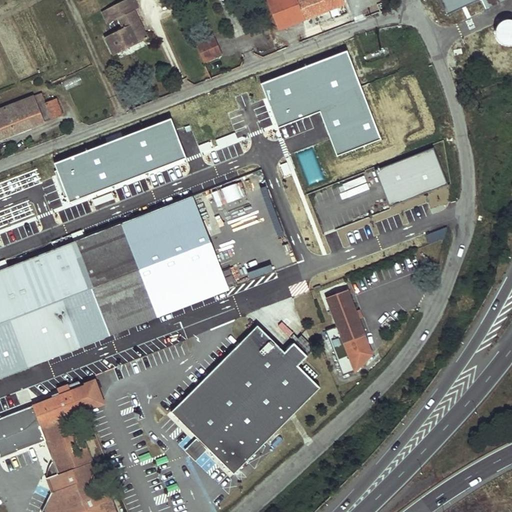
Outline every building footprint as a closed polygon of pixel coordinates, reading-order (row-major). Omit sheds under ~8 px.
[(104,36),(113,54),(146,39),(133,11),(138,8),(134,0),(124,0),(107,8),(112,20),(118,17),(123,27),(104,36)] [(268,0),(280,29),(304,18),(305,20),(345,3),(343,0),(268,0)] [(112,20),(107,8),(102,10),(107,22),(112,20)] [(452,20),(436,26),(445,49),(461,43),(452,20)] [(211,38),(195,46),(203,63),(219,56),(211,38)] [(464,51),(468,60),(476,57),(472,48),(464,51)] [(0,139),(62,114),(56,99),(47,103),(43,93),(0,110),(0,139)] [(376,168),(389,204),(447,183),(433,147),(376,168)] [(101,185),(88,151),(68,159),(81,193),(100,186),(101,185)] [(278,234),(283,232),(262,174),(250,178),(251,182),(258,180),(278,234)] [(66,199),(59,180),(47,185),(54,204),(66,199)] [(220,188),(226,202),(245,195),(239,180),(220,188)] [(227,289),(191,196),(162,207),(121,223),(157,317),(227,289)] [(115,225),(74,241),(110,335),(157,317),(121,223),(115,225)] [(82,229),(73,231),(75,238),(84,235),(82,229)] [(0,377),(110,335),(74,241),(0,270),(0,377)] [(347,293),(327,301),(344,347),(365,339),(358,322),(360,321),(358,313),(355,314),(347,293)] [(286,351),(259,324),(172,411),(198,436),(209,447),(234,473),(321,387),(299,365),(308,355),(295,342),(286,351)] [(80,381),(69,385),(79,411),(102,402),(94,383),(83,388),(80,381)] [(118,511),(112,494),(110,494),(106,492),(105,491),(104,489),(103,487),(104,483),(105,482),(106,481),(107,480),(102,467),(93,464),(87,448),(82,450),(70,415),(75,414),(79,412),(79,411),(69,385),(58,389),(60,395),(0,418),(0,455),(1,458),(46,441),(47,444),(49,443),(51,449),(49,450),(54,462),(56,461),(61,474),(56,476),(61,490),(53,493),(49,502),(51,503),(49,507),(47,506),(44,511),(118,511)] [(75,414),(70,415),(82,450),(87,448),(75,414)] [(197,460),(209,447),(198,436),(186,449),(197,460)] [(61,490),(56,476),(61,474),(56,461),(54,462),(52,462),(50,464),(48,466),(47,468),(47,470),(46,473),(46,477),(53,493),(61,490)]
